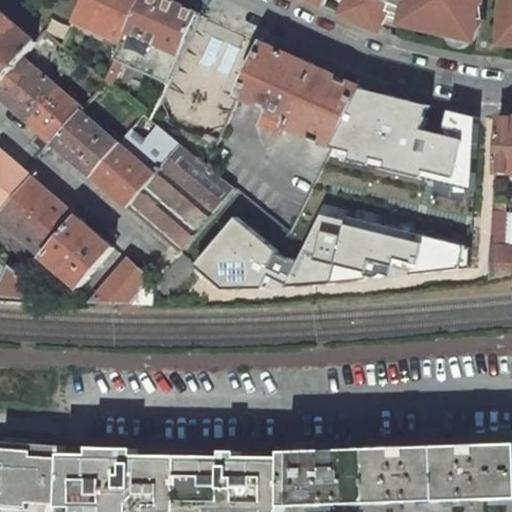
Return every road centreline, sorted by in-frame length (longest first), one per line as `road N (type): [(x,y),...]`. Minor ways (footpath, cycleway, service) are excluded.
road 1 (residential): [(511,90),(340,48),(238,0)]
road 2 (residential): [(166,265),(0,121)]
